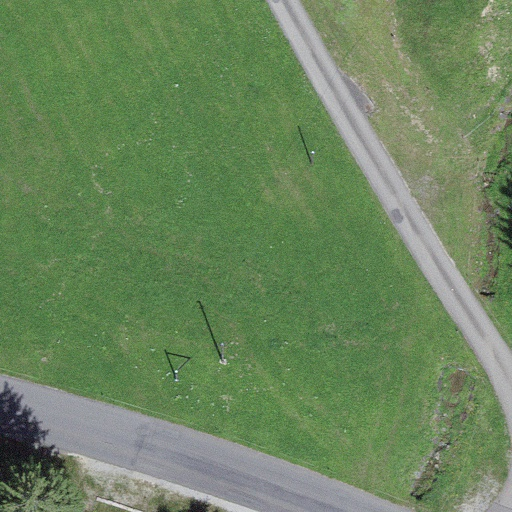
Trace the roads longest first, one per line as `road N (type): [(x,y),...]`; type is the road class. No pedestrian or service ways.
road 1 (track): [(511,393),(285,0)]
road 2 (tertiary): [(0,387),(353,511)]
